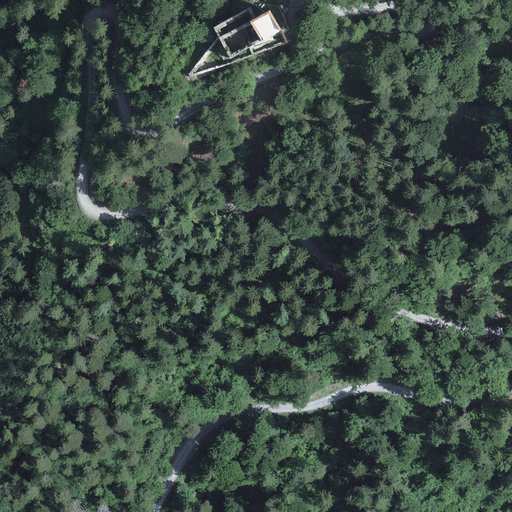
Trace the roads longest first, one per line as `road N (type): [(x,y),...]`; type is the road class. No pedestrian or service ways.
road 1 (track): [(511,336),(368,305),(296,241),(232,204),(205,198),(120,214),(89,206),(83,195),(96,17),(104,12),(121,23),(116,70),(131,116),(149,128),(353,39),(422,30),(431,22),(425,7),(334,8),(321,0)]
road 2 (track): [(155,511),(195,438),(214,422),(357,389),(392,386),(450,400),(511,388)]
